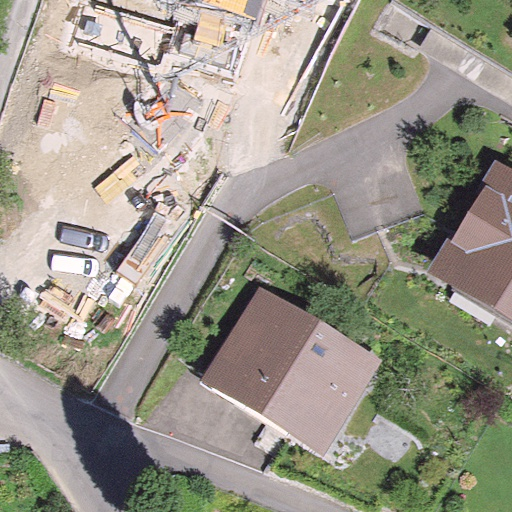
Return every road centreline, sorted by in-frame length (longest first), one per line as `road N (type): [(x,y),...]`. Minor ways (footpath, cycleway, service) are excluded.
road 1 (unknown): [(30,389),(246,200),(402,120),(447,85)]
road 2 (residential): [(30,389),(312,511)]
road 3 (residential): [(106,511),(30,389)]
